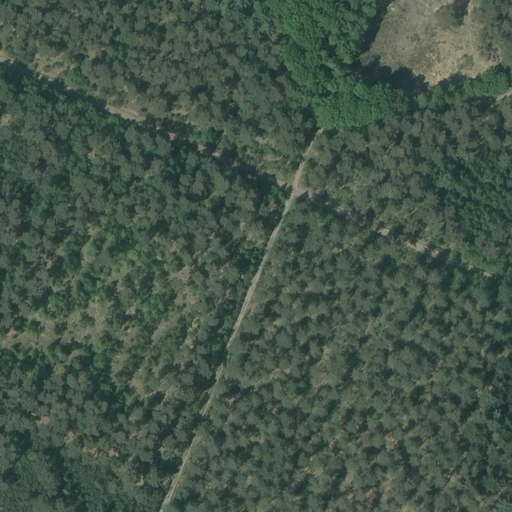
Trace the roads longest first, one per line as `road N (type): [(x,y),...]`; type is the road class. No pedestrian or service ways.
road 1 (track): [(511,97),(310,129),(156,511)]
road 2 (track): [(0,61),(511,287)]
road 3 (track): [(432,511),(511,328)]
